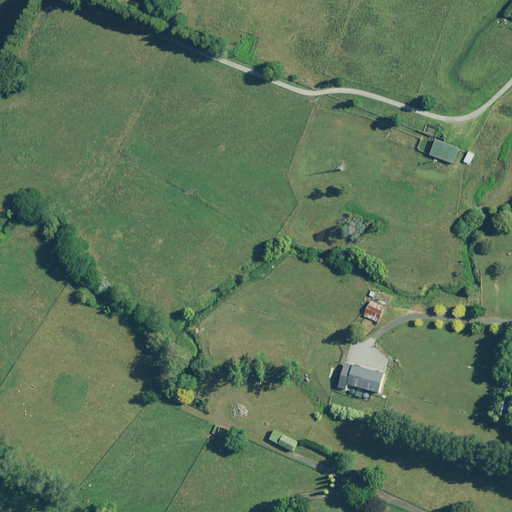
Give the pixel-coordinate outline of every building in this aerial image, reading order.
[(437,131),(429,128),(427,134),(435,137),(437,131)] [(460,149),(437,140),(431,155),(454,165),(460,149)] [(470,165),(475,155),(469,152),(464,162),(470,165)] [(371,300),(364,316),(377,322),(384,306),(371,300)] [(348,384),(380,392),(385,373),(353,365),(348,384)] [(298,442),(275,430),(270,440),(294,452),(298,442)]
